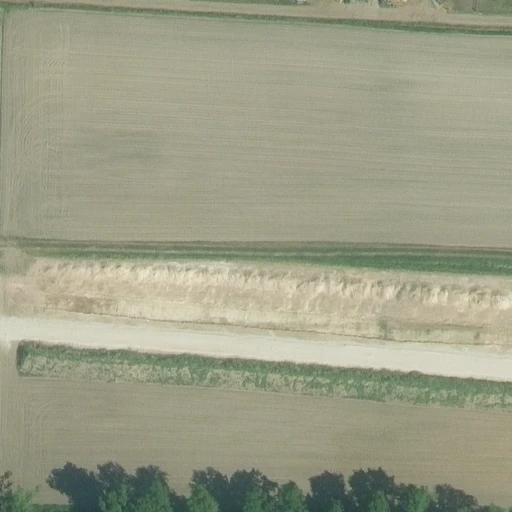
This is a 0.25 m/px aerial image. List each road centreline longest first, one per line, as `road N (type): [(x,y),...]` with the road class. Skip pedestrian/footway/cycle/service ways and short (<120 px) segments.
road 1 (track): [(511,267),(0,247)]
road 2 (track): [(511,23),(139,0)]
